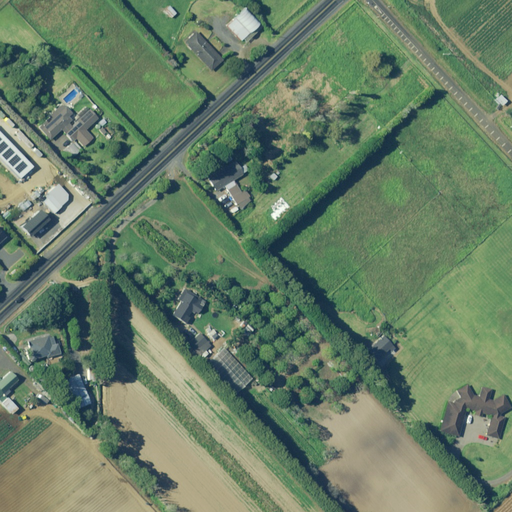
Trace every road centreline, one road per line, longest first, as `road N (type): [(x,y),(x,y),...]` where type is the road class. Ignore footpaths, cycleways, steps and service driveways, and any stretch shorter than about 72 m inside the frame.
road 1 (secondary): [(334,0),(0,311)]
road 2 (unclassified): [(372,0),(511,147)]
